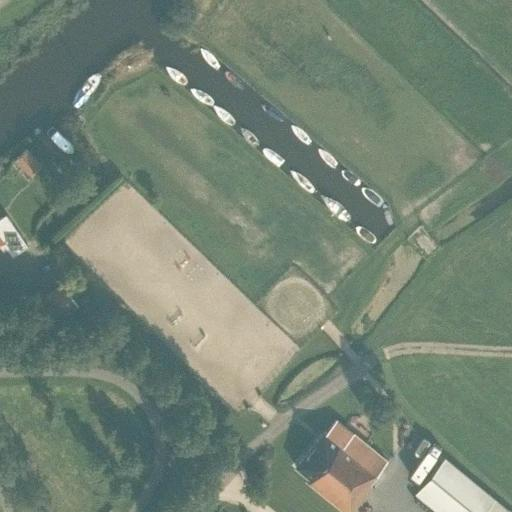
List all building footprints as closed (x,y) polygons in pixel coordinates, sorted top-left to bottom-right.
[(28,174),(39,164),(26,149),(15,158),(28,174)] [(0,216),(0,243),(2,242),(12,255),(27,245),(5,214),(0,216)] [(52,321),(77,303),(63,282),(37,299),(41,304),(52,321)] [(41,304),(26,314),(37,331),(52,321),(41,304)] [(335,419),(325,431),(324,430),(295,466),(308,477),(306,480),(344,511),(350,511),(372,485),(369,483),(379,470),(386,461),(353,433),(335,419)] [(416,480),(437,449),(426,442),(405,473),(416,480)] [(509,511),(495,500),(446,460),(417,494),(438,511),(509,511)]
